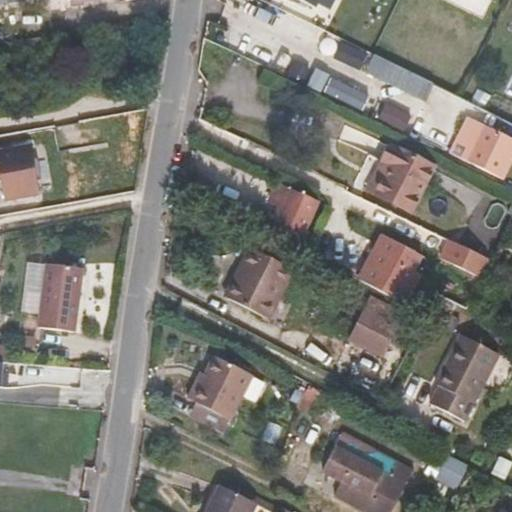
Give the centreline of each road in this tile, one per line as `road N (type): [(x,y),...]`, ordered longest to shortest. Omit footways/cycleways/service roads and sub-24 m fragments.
road 1 (residential): [(110,511),(188,0)]
road 2 (unknown): [(172,98),(0,129)]
